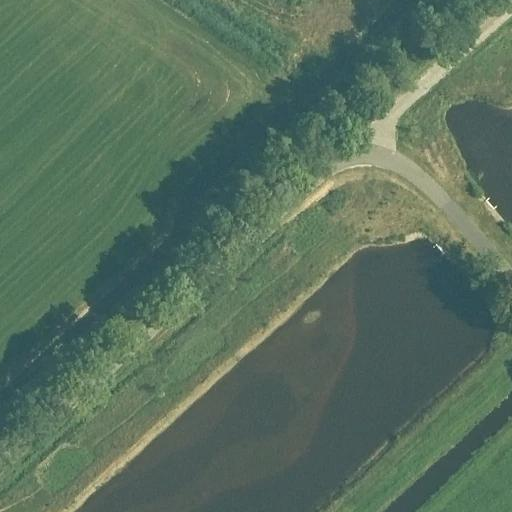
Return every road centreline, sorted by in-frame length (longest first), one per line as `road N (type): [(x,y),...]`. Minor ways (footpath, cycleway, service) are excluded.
road 1 (unclassified): [(0,471),(378,130)]
road 2 (unclassified): [(511,282),(378,130)]
